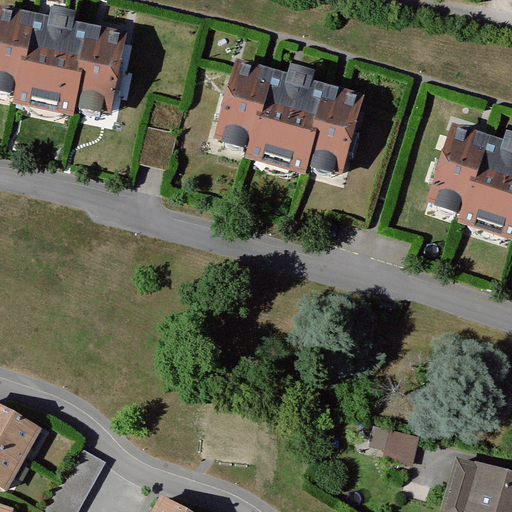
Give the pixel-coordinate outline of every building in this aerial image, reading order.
[(0,0),(0,108),(115,131),(135,27),(0,0)] [(343,197),(373,96),(238,57),(208,158),(343,197)] [(511,245),(511,132),(465,115),(427,213),(511,245)] [(0,487),(16,495),(49,431),(0,406),(0,487)] [(415,460),(421,435),(374,424),(368,449),(415,460)] [(497,511),(511,511),(511,461),(459,445),(436,511),(472,511),(475,505),(497,511)] [(48,511),(78,511),(109,459),(86,447),(48,511)] [(185,511),(160,499),(153,511),(185,511)] [(0,511),(12,511),(15,506),(0,500),(0,511)]
